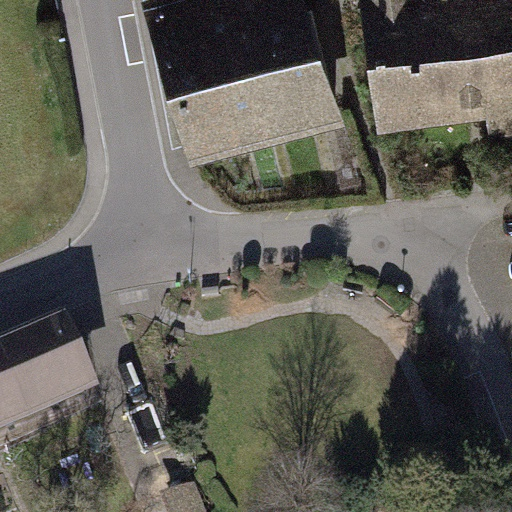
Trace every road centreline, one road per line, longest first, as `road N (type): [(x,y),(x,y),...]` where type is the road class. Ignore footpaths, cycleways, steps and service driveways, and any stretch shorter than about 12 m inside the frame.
road 1 (residential): [(143,253),(454,221),(511,412)]
road 2 (residential): [(95,0),(143,253)]
road 3 (residential): [(0,306),(143,253)]
